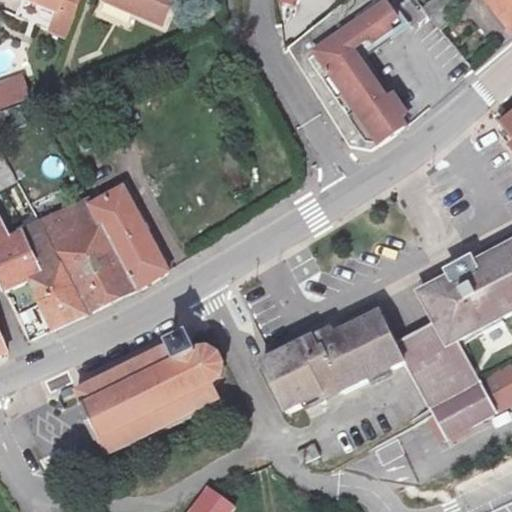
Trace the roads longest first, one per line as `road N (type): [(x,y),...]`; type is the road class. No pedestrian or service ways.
road 1 (residential): [(0,428),(25,484),(56,504),(161,504),(253,448),(264,423),(203,283)]
road 2 (residential): [(270,0),(277,72),(349,194)]
road 3 (tertiary): [(511,67),(349,194)]
road 4 (tertiary): [(203,283),(27,367)]
road 5 (tertiary): [(349,194),(203,283)]
